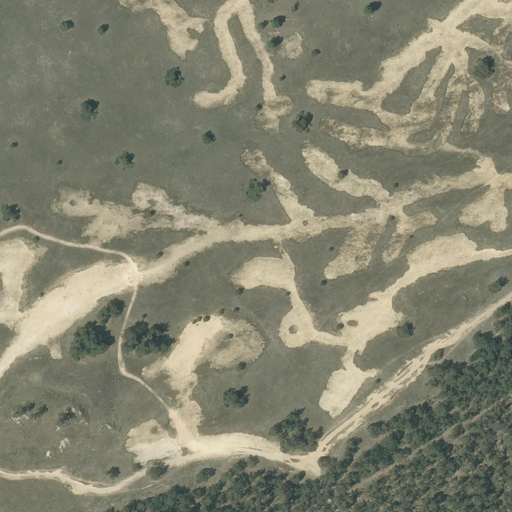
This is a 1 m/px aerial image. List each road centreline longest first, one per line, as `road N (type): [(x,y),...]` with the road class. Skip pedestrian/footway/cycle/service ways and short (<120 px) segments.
road 1 (unknown): [(0,472),(55,475),(100,491),(203,454),(312,456),(436,346),(511,295)]
road 2 (track): [(0,233),(31,226),(130,260),(136,287),(120,365),(175,417),(196,456)]
